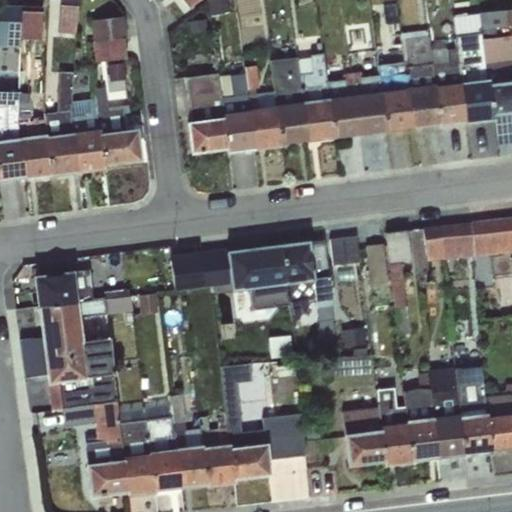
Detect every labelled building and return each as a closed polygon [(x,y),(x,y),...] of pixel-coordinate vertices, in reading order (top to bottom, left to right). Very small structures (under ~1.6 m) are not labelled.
[(67,0),(63,29),(82,31),(86,1),(75,0),(67,0)] [(181,0),(189,9),(199,0),(181,0)] [(20,6),(17,93),(17,124),(18,137),(45,134),(43,119),(29,121),(29,93),(31,40),(40,40),(41,7),(20,6)] [(129,13),(95,17),(99,59),(133,56),(129,13)] [(222,113),(220,96),(217,72),(210,29),(205,29),(205,32),(202,33),(207,74),(190,76),(196,120),(221,117),(221,113),(222,113)] [(432,84),(428,42),(426,29),(399,33),(400,41),(407,87),(432,84)] [(486,80),(484,64),(480,37),(480,33),(453,37),(454,38),(460,83),(486,80)] [(454,38),(428,42),(432,84),(434,84),(434,86),(460,83),(454,38)] [(407,87),(400,41),(389,43),(391,63),(376,65),(378,91),(379,91),(406,87),(407,87)] [(309,57),(297,59),(301,101),(327,97),(328,97),(325,82),(321,53),(309,55),(309,57)] [(301,101),(297,59),(297,57),(268,60),(272,91),(273,104),(301,101)] [(511,61),(484,64),(486,80),(487,80),(487,83),(511,80),(511,61)] [(243,73),(246,90),(258,88),(255,66),(243,67),(243,73)] [(69,133),(70,102),(72,72),(58,72),(55,112),(42,114),(43,119),(45,134),(46,136),(69,133)] [(359,72),(351,74),(353,94),(378,91),(377,75),(360,78),(359,72)] [(246,90),(243,73),(233,75),(235,91),(246,90)] [(342,80),(325,82),(328,97),(353,94),(351,74),(341,75),(342,80)] [(486,80),(460,83),(464,123),(493,119),(492,116),(487,83),(487,80),(486,80)] [(511,80),(487,83),(492,116),(511,113),(511,80)] [(460,83),(434,86),(437,125),(437,127),(464,123),(460,83)] [(407,87),(406,87),(411,128),(437,125),(434,86),(434,84),(432,84),(407,87)] [(0,87),(0,139),(18,137),(17,124),(17,93),(6,92),(6,87),(0,87)] [(98,133),(124,130),(121,111),(121,106),(107,107),(104,87),(92,89),(93,99),(95,115),(97,129),(98,133)] [(406,87),(379,91),(382,132),(411,128),(406,87)] [(272,91),(246,94),(248,110),(249,109),(273,107),(273,104),(272,91)] [(353,94),(358,135),(382,132),(379,91),(378,91),(353,94)] [(246,94),(220,96),(222,113),(248,110),(246,94)] [(328,97),(327,97),(333,138),(358,135),(353,94),(328,97)] [(327,97),(301,101),(305,142),(333,138),(327,97)] [(70,102),(69,133),(71,132),(97,129),(95,115),(93,99),(70,102)] [(301,101),(273,104),(273,107),(280,145),(305,142),(301,101)] [(273,107),(249,109),(253,150),(280,147),(280,145),(273,107)] [(248,110),(222,113),(221,113),(221,117),(226,149),(227,153),(253,150),(249,109),(248,110)] [(221,117),(196,120),(185,122),(189,154),(226,149),(221,117)] [(124,130),(98,133),(102,166),(104,165),(141,160),(136,128),(124,130)] [(97,129),(71,132),(76,173),(104,169),(104,165),(102,166),(98,133),(97,129)] [(69,133),(46,136),(49,175),(49,176),(76,173),(71,132),(69,133)] [(45,134),(18,137),(23,178),(49,175),(46,136),(45,134)] [(0,139),(0,180),(23,178),(18,137),(0,139)] [(488,261),(511,258),(511,216),(469,221),(469,224),(472,257),(487,256),(488,261)] [(469,224),(439,226),(442,260),(472,257),(469,224)] [(442,260),(439,226),(411,229),(415,268),(427,266),(427,261),(442,260)] [(406,230),(383,233),(387,264),(395,335),(408,334),(400,263),(410,261),(406,230)] [(355,236),(328,239),(331,265),(358,262),(355,236)] [(308,240),(279,244),(284,284),(293,283),(310,281),(313,281),(308,244),(308,240)] [(322,242),(308,244),(313,281),(310,281),(314,307),(331,305),(328,276),(322,242)] [(284,284),(279,244),(249,247),(250,251),(254,282),(255,289),(284,284)] [(382,244),(364,246),(368,283),(386,281),(382,244)] [(254,282),(250,251),(234,253),(235,263),(238,284),(254,282)] [(68,259),(36,263),(37,275),(72,272),(68,259)] [(88,270),(72,272),(76,301),(100,298),(98,286),(92,287),(93,293),(91,293),(88,270)] [(76,301),(72,272),(37,275),(31,276),(35,307),(76,303),(76,301)] [(293,283),(284,284),(286,301),(288,312),(297,310),(293,283)] [(284,284),(255,289),(252,305),(286,301),(284,284)] [(154,294),(137,296),(140,314),(156,312),(154,294)] [(100,298),(76,301),(76,303),(78,317),(104,314),(105,313),(106,313),(132,310),(130,296),(100,298)] [(76,303),(35,307),(40,337),(41,348),(80,342),(80,341),(78,317),(76,303)] [(289,334),(267,336),(269,357),(291,355),(289,334)] [(41,348),(40,337),(18,340),(21,356),(42,353),(41,348)] [(85,379),(46,384),(49,411),(60,409),(92,405),(115,402),(112,374),(108,338),(80,341),(80,342),(85,379)] [(80,342),(41,348),(42,353),(45,375),(46,384),(85,379),(80,342)] [(466,367),(452,368),(457,414),(458,414),(458,416),(486,413),(483,396),(480,365),(479,349),(470,350),(471,365),(466,366),(466,367)] [(42,353),(21,356),(24,379),(45,375),(42,353)] [(342,360),(328,362),(331,388),(345,387),(342,360)] [(229,447),(264,443),(263,430),(240,432),(235,383),(251,381),(249,363),(218,366),(223,416),(227,443),(228,443),(229,447)] [(457,414),(452,368),(426,370),(429,403),(431,403),(432,416),(457,414)] [(431,403),(429,403),(422,404),(420,387),(400,390),(402,406),(404,419),(431,416),(432,416),(431,403)] [(404,419),(402,406),(393,406),(391,388),(376,389),(378,407),(378,424),(404,422),(404,419)] [(511,413),(511,389),(483,396),(486,413),(486,416),(511,413)] [(200,431),(198,419),(185,421),(181,394),(168,395),(168,404),(170,416),(175,448),(201,444),(200,431)] [(115,402),(92,405),(96,441),(83,443),(85,464),(122,459),(122,456),(116,411),(115,402)] [(168,404),(142,407),(143,420),(147,452),(149,452),(175,449),(175,448),(170,416),(168,404)] [(92,405),(60,409),(63,425),(94,421),(92,405)] [(142,407),(116,411),(122,456),(147,453),(147,452),(143,420),(142,407)] [(378,424),(378,407),(341,410),(342,434),(378,429),(378,424)] [(486,413),(458,416),(461,457),(462,456),(490,453),(490,449),(486,416),(486,413)] [(511,413),(486,416),(490,449),(511,446),(511,413)] [(432,416),(431,416),(436,459),(461,457),(458,416),(458,414),(457,414),(432,416)] [(227,443),(223,416),(215,418),(217,429),(209,431),(206,416),(197,417),(198,419),(200,431),(201,444),(202,446),(227,443)] [(431,416),(404,419),(404,422),(410,462),(436,459),(431,416)] [(404,422),(378,424),(378,429),(380,430),(383,461),(382,461),(382,466),(410,462),(404,422)] [(378,429),(342,434),(345,466),(382,461),(383,461),(380,430),(378,429)] [(227,443),(202,446),(204,485),(203,485),(204,487),(234,483),(233,480),(229,447),(228,443),(227,443)] [(264,443),(229,447),(233,480),(270,475),(265,443),(264,443)] [(201,444),(175,448),(175,449),(179,488),(203,485),(204,485),(202,446),(201,444)] [(175,449),(149,452),(154,491),(179,488),(175,449)] [(147,453),(122,456),(122,459),(125,493),(126,496),(154,493),(154,491),(149,452),(147,452),(147,453)] [(122,459),(85,464),(84,464),(87,498),(125,493),(122,459)]
